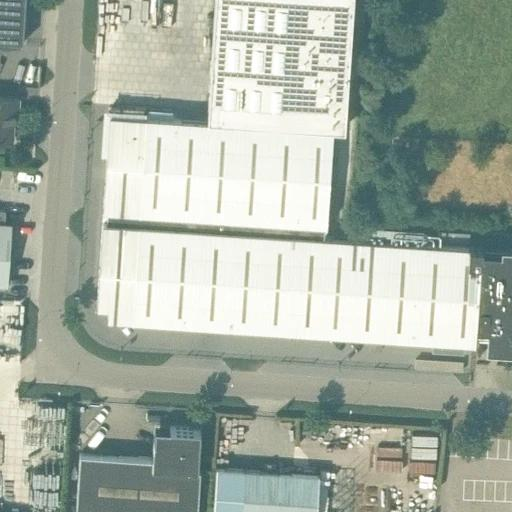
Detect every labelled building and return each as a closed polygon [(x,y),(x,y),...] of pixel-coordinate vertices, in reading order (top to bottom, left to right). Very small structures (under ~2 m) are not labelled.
[(24,0),(0,0),(0,41),(22,43),(24,0)] [(214,0),(208,104),(207,120),(332,127),(344,127),(352,0),(214,0)] [(0,139),(12,140),(14,113),(17,113),(18,99),(0,97),(0,139)] [(109,113),(103,209),(107,209),(326,224),(332,128),(332,127),(207,120),(109,113)] [(0,283),(6,284),(10,222),(4,222),(4,210),(0,209),(0,283)] [(102,221),(96,306),(108,306),(107,317),(131,319),(474,342),(475,334),(490,335),(489,351),(499,352),(500,344),(511,344),(511,248),(325,236),(326,224),(107,209),(103,209),(102,221)] [(371,339),(370,349),(380,350),(381,340),(371,339)] [(42,400),(40,417),(56,419),(57,410),(66,411),(66,403),(42,400)] [(200,429),(169,427),(154,426),(153,441),(152,457),(79,452),(75,511),(196,511),(199,469),(197,468),(200,429)] [(213,511),(316,511),(319,474),(216,467),(213,511)]
